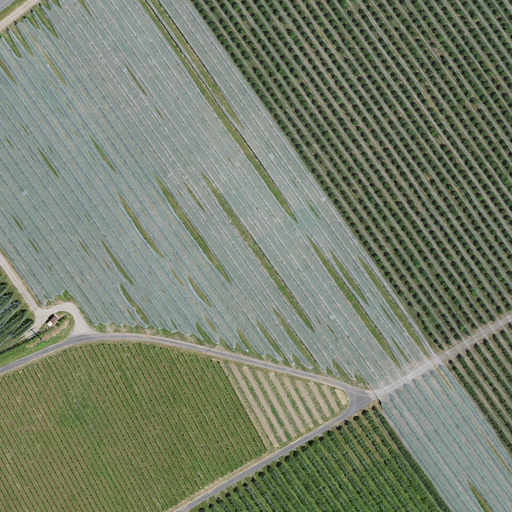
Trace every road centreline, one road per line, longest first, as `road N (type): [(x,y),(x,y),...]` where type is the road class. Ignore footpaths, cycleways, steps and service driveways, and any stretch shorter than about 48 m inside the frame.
road 1 (track): [(511,315),(367,399),(132,333),(60,343),(0,370)]
road 2 (track): [(176,511),(367,399)]
road 3 (track): [(0,260),(41,317),(68,307),(84,339)]
